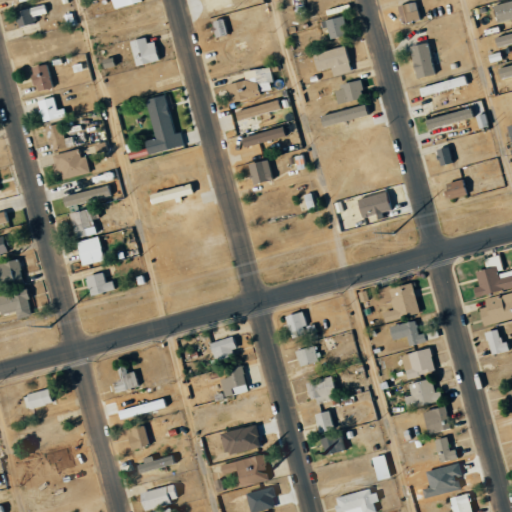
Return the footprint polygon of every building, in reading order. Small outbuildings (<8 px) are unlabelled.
[(109,0),(112,9),(142,1),(141,0),(109,0)] [(201,0),(205,13),(233,6),(231,0),(201,0)] [(511,17),(511,0),(492,3),(495,20),(511,17)] [(399,22),(418,20),(416,2),(397,4),(399,22)] [(36,15),(45,13),(43,5),(14,9),(16,26),(37,23),(36,15)] [(325,19),(328,39),(346,36),(342,16),(325,19)] [(215,38),(227,34),(222,18),(210,22),(215,38)] [(511,43),(511,32),(493,38),(496,48),(511,43)] [(152,41),(145,43),(143,37),(127,41),(135,66),(157,60),(152,41)] [(432,75),(428,43),(409,45),(413,78),(432,75)] [(349,72),(344,46),(312,53),(315,71),(330,68),(332,76),(349,72)] [(52,87),(46,63),(28,67),(34,91),(52,87)] [(511,75),(511,63),(498,68),(500,79),(511,75)] [(225,84),(230,101),(273,90),(267,66),(242,72),(244,80),(225,84)] [(420,96),(466,84),(463,75),(417,87),(420,96)] [(363,98),(360,81),(333,86),(336,103),(363,98)] [(184,146),(181,132),(174,133),(166,94),(145,98),(153,138),(144,140),(146,154),(184,146)] [(63,108),(56,110),(53,97),(36,101),(41,122),(65,116),(63,108)] [(366,115),(364,104),(320,115),(323,126),(366,115)] [(472,116),(469,106),(424,120),(426,130),(472,116)] [(61,123),(44,127),(50,151),(67,146),(61,123)] [(283,124),(283,135),(292,134),(292,123),(283,124)] [(240,138),(242,148),(283,136),(281,126),(240,138)] [(451,162),(447,146),(434,150),(439,166),(451,162)] [(58,180),(89,172),(85,156),(80,157),(78,149),(52,155),(58,180)] [(271,179),(266,159),(246,164),(252,184),(271,179)] [(442,184),(445,198),(464,194),(460,179),(442,184)] [(150,204),(191,193),(188,183),(147,194),(150,204)] [(61,194),(63,204),(110,198),(109,188),(61,194)] [(391,210),(388,192),(356,197),(359,219),(383,215),(382,211),(391,210)] [(94,234),(89,209),(70,213),(75,238),(94,234)] [(103,260),(97,236),(75,241),(81,266),(103,260)] [(511,287),(511,269),(502,272),(498,255),(483,258),(485,268),(474,271),(477,286),(472,287),(474,297),(511,287)] [(0,278),(0,286),(22,287),(22,261),(1,260),(0,278)] [(103,282),(102,273),(84,276),(88,295),(113,290),(111,281),(103,282)] [(384,322),(418,311),(410,282),(387,289),(393,309),(381,312),(384,322)] [(386,287),(376,289),(380,303),(389,301),(386,287)] [(0,305),(1,314),(14,312),(15,318),(29,317),(26,289),(0,292),(0,305)] [(485,307),(477,308),(481,326),(511,319),(511,292),(483,299),(485,307)] [(290,339),(306,334),(300,311),(283,316),(290,339)] [(392,340),(405,336),(409,346),(426,341),(423,333),(419,334),(414,319),(388,328),(392,340)] [(484,332),(489,355),(504,352),(499,329),(484,332)] [(236,352),(230,336),(208,344),(214,360),(236,352)] [(298,366),(317,361),(312,346),(294,351),(298,366)] [(434,371),(428,348),(400,356),(406,379),(434,371)] [(246,392),(242,367),(219,371),(224,396),(246,392)] [(133,371),(114,376),(118,391),(137,387),(133,371)] [(335,396),(330,376),(304,382),(309,402),(335,396)] [(406,409),(441,400),(438,391),(434,392),(430,378),(407,384),(410,395),(403,397),(406,409)] [(50,402),(46,389),(21,396),(26,410),(50,402)] [(426,435),(451,429),(445,406),(420,412),(426,435)] [(333,429),(328,410),(312,414),(317,433),(333,429)] [(262,445),(255,423),(218,434),(224,455),(262,445)] [(148,445),(143,425),(124,430),(129,450),(148,445)] [(318,437),(321,449),(341,445),(339,433),(318,437)] [(433,439),(438,462),(457,458),(455,449),(449,450),(446,437),(433,439)] [(454,437),(447,439),(450,451),(457,449),(454,437)] [(41,452),(45,469),(64,464),(60,447),(41,452)] [(221,463),(224,481),(238,478),(239,486),(268,481),(263,455),(221,463)] [(375,480),(388,478),(384,455),(371,457),(375,480)] [(135,462),(136,471),(171,466),(170,456),(150,459),(135,462)] [(138,493),(141,509),(177,501),(173,485),(138,493)] [(275,495),(272,485),(244,494),(249,511),(253,511),(273,506),(270,496),(275,495)] [(332,498),(335,511),(336,511),(344,510),(343,511),(375,511),(373,502),(375,502),(371,488),(332,498)] [(470,511),(466,493),(448,497),(451,511),(470,511)]
